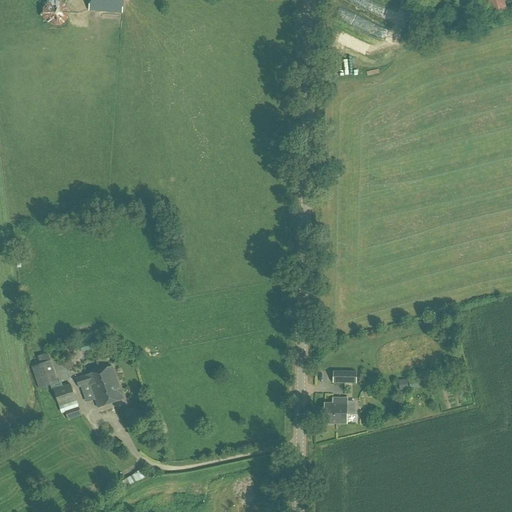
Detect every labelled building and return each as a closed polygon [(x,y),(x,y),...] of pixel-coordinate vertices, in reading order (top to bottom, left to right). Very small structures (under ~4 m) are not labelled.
[(70,15),(70,12),(69,9),(69,6),(67,4),(65,2),(63,0),(62,0),(49,0),(47,1),(46,3),(44,5),(43,7),(42,10),(42,13),(42,15),(44,18),(45,20),(46,22),(48,23),(51,25),(53,26),(56,26),(59,26),(61,25),(63,24),(66,22),(68,20),(69,17),(70,15)] [(90,0),(90,10),(122,13),(122,0),(90,0)] [(484,0),(489,14),(506,9),(503,0),(484,0)] [(343,68),(351,68),(352,59),(343,59),(343,68)] [(91,336),(78,342),(82,351),(95,346),(91,336)] [(63,367),(69,371),(74,365),(69,360),(63,367)] [(47,365),(36,369),(42,388),(60,383),(56,368),(48,370),(47,365)] [(100,370),(77,378),(80,387),(90,383),(98,408),(110,404),(124,399),(113,366),(100,370)] [(356,373),(334,372),(334,383),(356,384),(356,373)] [(56,392),(61,406),(77,401),(72,386),(56,392)] [(348,415),(347,415),(355,415),(356,403),(347,403),(347,399),(337,399),(337,405),(325,404),(324,424),(347,424),(347,423),(348,415)] [(66,412),(68,419),(82,415),(79,407),(66,412)] [(132,489),(150,484),(148,475),(129,480),(132,489)]
